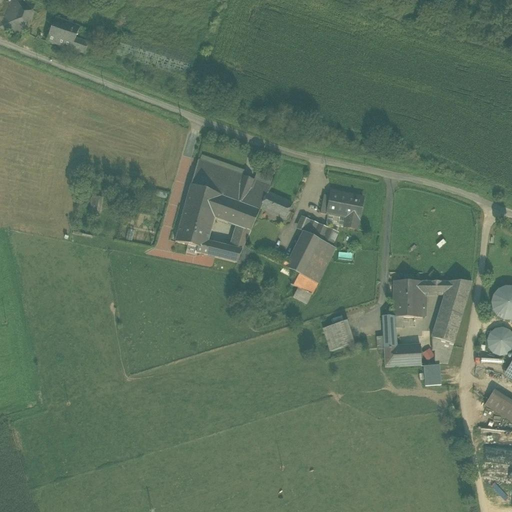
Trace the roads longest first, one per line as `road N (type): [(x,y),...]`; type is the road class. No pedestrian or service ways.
road 1 (unclassified): [(0,44),(292,156),(412,177),(511,215)]
road 2 (track): [(489,203),(462,418),(482,511)]
